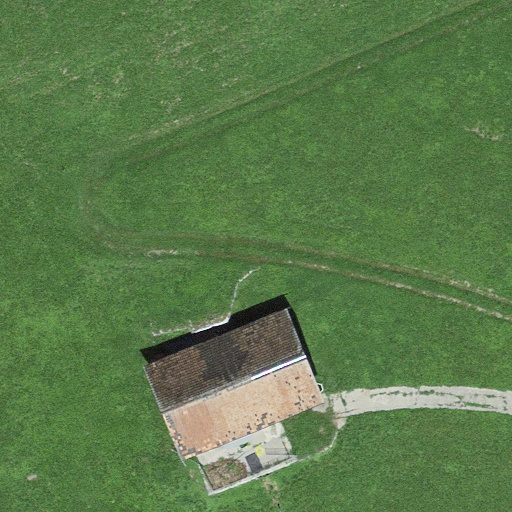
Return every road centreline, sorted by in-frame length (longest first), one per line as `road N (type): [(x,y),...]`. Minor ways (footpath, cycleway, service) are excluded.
road 1 (track): [(122,215),(338,241),(511,284)]
road 2 (track): [(511,385),(372,386)]
